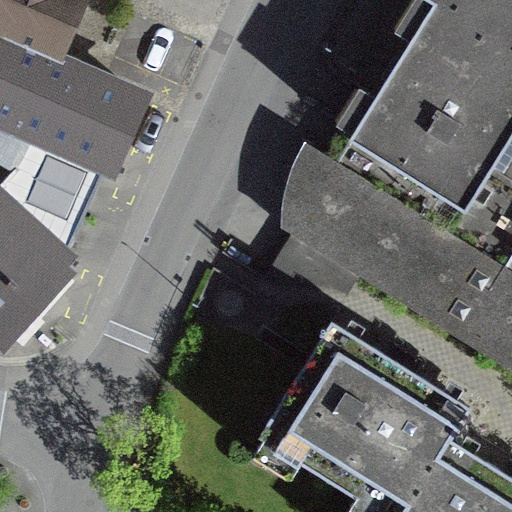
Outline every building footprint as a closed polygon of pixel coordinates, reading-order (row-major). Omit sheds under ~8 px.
[(0,0),(0,37),(50,59),(75,0),(0,0)] [(511,48),(511,0),(430,0),(435,3),(436,1),(511,48)] [(435,3),(350,137),(465,209),(484,179),(511,134),(511,48),(436,1),(435,3)] [(141,98),(50,59),(0,37),(0,161),(14,169),(0,184),(0,191),(67,252),(107,165),(110,166),(141,98)] [(511,196),(484,179),(465,209),(350,137),(292,232),(322,251),(360,275),(511,369),(511,196)] [(58,270),(71,256),(67,252),(0,191),(0,336),(3,339),(62,274),(58,270)] [(511,511),(511,476),(450,437),(470,406),(402,364),(332,320),(260,434),(384,511),(511,511)]
